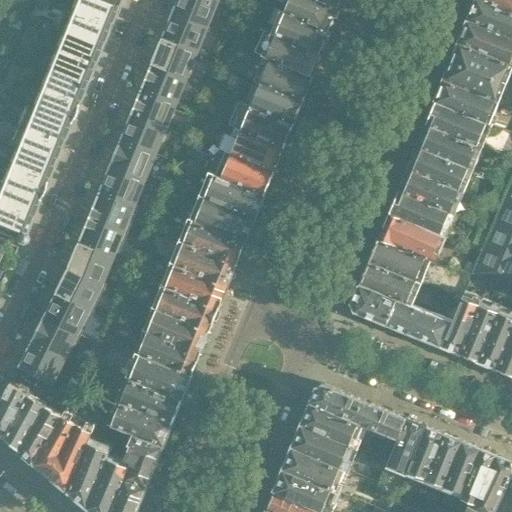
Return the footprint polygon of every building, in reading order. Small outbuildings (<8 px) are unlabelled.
[(40,12),(44,1),(41,0),(36,0),(33,9),(40,12)] [(106,26),(115,5),(101,0),(73,0),(69,11),(106,26)] [(207,26),(217,0),(177,0),(173,12),(207,26)] [(341,10),(316,0),(285,0),(282,10),(332,31),(341,10)] [(316,0),(341,10),(344,0),(316,0)] [(511,10),(487,0),(476,0),(469,17),(511,34),(511,10)] [(511,0),(487,0),(511,10),(511,0)] [(103,34),(106,26),(69,11),(64,9),(56,28),(61,31),(99,46),(101,39),(104,39),(106,35),(103,34)] [(323,53),(332,31),(282,10),(273,33),(323,53)] [(196,51),(207,26),(173,12),(172,14),(164,34),(162,38),(196,51)] [(511,34),(469,17),(460,40),(511,61),(511,34)] [(10,18),(7,26),(17,30),(21,22),(10,18)] [(29,40),(33,29),(26,26),(21,37),(29,40)] [(91,65),(99,46),(61,31),(54,50),(91,65)] [(314,76),(323,53),(273,33),(263,56),(266,57),(314,76)] [(24,51),(29,40),(21,37),(17,48),(24,51)] [(186,77),(196,51),(162,38),(161,41),(153,61),(152,63),(186,77)] [(500,100),(511,71),(511,61),(460,40),(444,78),(495,98),(500,100)] [(83,84),(91,65),(54,50),(46,69),(83,84)] [(304,100),(314,76),(266,57),(262,66),(269,69),(263,84),(304,100)] [(175,103),(186,77),(152,63),(151,65),(143,85),(141,89),(175,103)] [(13,78),(18,68),(10,65),(6,75),(13,78)] [(75,104),(83,84),(46,69),(38,88),(75,104)] [(9,89),(13,78),(6,75),(1,86),(9,89)] [(500,100),(495,98),(444,78),(436,99),(491,122),(500,100)] [(295,123),(304,100),(263,84),(257,81),(248,104),(295,123)] [(75,105),(75,104),(38,88),(30,108),(67,123),(68,122),(73,118),(76,111),(75,105)] [(165,128),(175,103),(141,89),(140,92),(131,114),(165,128)] [(491,122),(436,99),(427,121),(479,143),(485,145),(494,123),(491,122)] [(285,149),(295,123),(248,104),(244,114),(249,116),(243,131),(285,149)] [(67,123),(30,108),(24,106),(17,125),(59,142),(67,123)] [(155,154),(165,128),(131,114),(121,140),(155,154)] [(479,143),(427,121),(417,143),(470,165),(476,167),(485,145),(479,143)] [(52,161),(59,142),(17,125),(9,144),(14,146),(52,161)] [(275,171),(285,149),(243,131),(238,129),(233,138),(239,141),(234,153),(275,171)] [(144,179),(155,154),(121,140),(110,166),(144,179)] [(476,167),(470,165),(417,143),(408,167),(460,188),(466,190),(476,167)] [(44,181),(52,161),(14,146),(7,166),(44,181)] [(265,196),(275,171),(234,153),(228,151),(224,161),(230,163),(223,179),(265,196)] [(0,185),(36,200),(44,181),(7,166),(0,181),(0,185)] [(134,205),(144,179),(110,166),(100,191),(134,205)] [(466,190),(460,188),(408,167),(399,189),(450,210),(451,210),(457,212),(466,190)] [(256,218),(265,196),(223,179),(210,174),(207,181),(213,184),(207,198),(256,218)] [(511,289),(511,287),(511,182),(493,228),(484,250),(474,274),(511,289)] [(33,207),(36,200),(0,185),(0,207),(28,219),(31,212),(33,213),(35,208),(33,207)] [(457,212),(451,210),(450,210),(399,189),(390,211),(441,232),(442,232),(448,235),(457,212)] [(138,207),(134,205),(100,191),(89,216),(128,232),(138,207)] [(256,218),(207,198),(202,196),(198,204),(204,206),(198,222),(247,241),(256,218)] [(28,219),(0,207),(0,231),(13,237),(15,241),(19,242),(23,241),(24,237),(23,233),(28,219)] [(440,261),(451,236),(448,235),(442,232),(441,232),(390,211),(379,236),(432,257),(440,261)] [(118,257),(128,232),(89,216),(79,242),(113,256),(118,257)] [(238,263),(247,241),(198,222),(194,220),(186,242),(238,263)] [(484,250),(493,228),(484,224),(474,246),(484,250)] [(422,280),(432,257),(379,236),(370,259),(422,280)] [(102,283),(113,256),(79,242),(68,268),(102,283)] [(229,286),(238,263),(186,242),(177,265),(229,286)] [(412,304),(422,280),(370,259),(360,282),(412,304)] [(467,261),(464,270),(471,273),(474,264),(467,261)] [(220,307),(229,286),(177,265),(168,286),(220,307)] [(106,285),(102,283),(68,268),(56,292),(93,311),(106,285)] [(430,311),(415,305),(412,304),(360,282),(352,302),(355,310),(420,336),(430,311)] [(211,331),(220,307),(168,286),(159,309),(211,331)] [(81,335),(93,311),(56,292),(44,317),(81,335)] [(461,353),(481,307),(481,306),(484,300),(473,295),(471,300),(464,297),(454,321),(443,346),(461,353)] [(479,361),(499,314),(502,307),(493,303),(490,311),(481,307),(461,353),(479,361)] [(201,353),(211,331),(159,309),(150,332),(201,353)] [(443,346),(454,321),(430,311),(420,336),(443,346)] [(498,369),(511,336),(511,311),(509,319),(499,314),(479,361),(498,369)] [(75,348),(81,335),(44,317),(31,341),(64,358),(70,346),(75,348)] [(192,375),(201,353),(150,332),(141,354),(192,375)] [(511,374),(511,336),(498,369),(511,374)] [(51,383),(64,358),(31,341),(19,367),(51,383)] [(183,398),(192,375),(141,354),(139,353),(135,362),(139,363),(134,378),(183,398)] [(174,421),(183,398),(134,378),(129,376),(126,384),(130,386),(125,401),(174,421)] [(0,430),(20,449),(46,404),(47,402),(30,394),(31,392),(11,382),(0,403),(0,430)] [(360,422),(369,401),(325,383),(317,386),(311,401),(360,422)] [(164,446),(174,421),(125,401),(120,399),(116,407),(122,410),(115,425),(134,433),(164,446)] [(354,436),(360,422),(311,401),(302,423),(359,447),(362,440),(354,436)] [(408,418),(369,401),(360,422),(399,438),(408,418)] [(35,462),(65,414),(46,404),(20,449),(35,462)] [(68,489),(88,441),(93,430),(65,414),(35,462),(68,489)] [(409,473),(429,426),(408,418),(399,438),(389,464),(409,473)] [(353,462),(359,447),(302,423),(292,447),(341,468),(349,471),(353,462)] [(427,480),(447,434),(429,426),(409,473),(427,480)] [(148,484),(164,446),(134,433),(131,441),(138,444),(132,458),(125,476),(148,484)] [(446,488),(465,441),(447,434),(427,480),(446,488)] [(88,506),(109,456),(114,444),(104,440),(102,446),(88,441),(68,489),(88,506)] [(464,495),(484,449),(465,441),(446,488),(464,495)] [(336,480),(341,468),(292,447),(284,469),(332,489),(340,493),(344,484),(336,480)] [(475,507),(499,455),(484,449),(464,495),(461,500),(471,505),(475,507)] [(95,511),(110,511),(125,476),(132,458),(125,455),(122,461),(109,456),(88,506),(95,511)] [(485,511),(493,511),(511,472),(511,461),(511,460),(499,455),(475,507),(485,511)] [(327,501),(332,489),(284,469),(274,492),(323,511),(331,511),(335,505),(327,501)] [(136,511),(148,484),(125,476),(110,511),(136,511)] [(323,511),(274,492),(267,510),(272,511),(323,511)]
